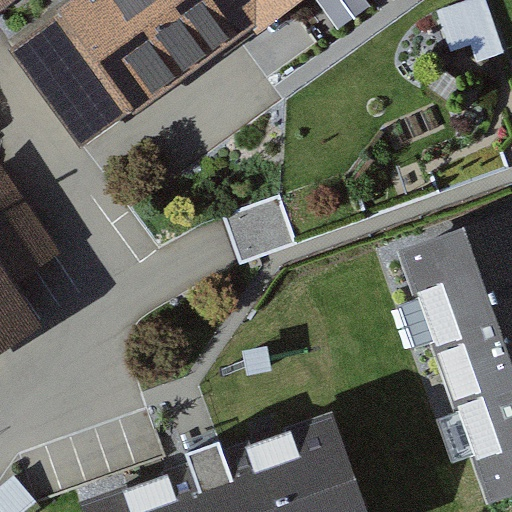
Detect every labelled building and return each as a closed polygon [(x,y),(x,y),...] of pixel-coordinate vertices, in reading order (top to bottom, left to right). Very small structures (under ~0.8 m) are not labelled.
[(0,0),(0,10),(13,0),(0,0)] [(236,29),(214,0),(86,0),(17,51),(83,141),(236,29)] [(214,0),(236,29),(248,21),(251,25),(284,0),(214,0)] [(465,0),(444,6),(458,58),(505,46),(493,0),(465,0)] [(53,250),(0,172),(0,346),(32,325),(4,283),(53,250)] [(229,215),(246,259),(300,238),(282,195),(229,215)] [(511,218),(408,255),(493,495),(511,488),(511,218)] [(360,511),(328,421),(224,458),(218,442),(186,453),(192,469),(88,506),(90,511),(360,511)]
